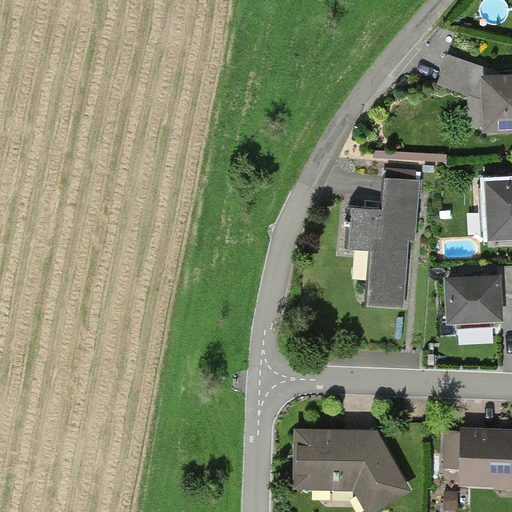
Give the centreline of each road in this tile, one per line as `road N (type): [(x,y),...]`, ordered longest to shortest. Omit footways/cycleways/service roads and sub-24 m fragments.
road 1 (residential): [(269,379),(263,347),(288,223),(348,113),(445,0)]
road 2 (residential): [(511,387),(269,379)]
road 3 (residential): [(256,511),(269,379)]
